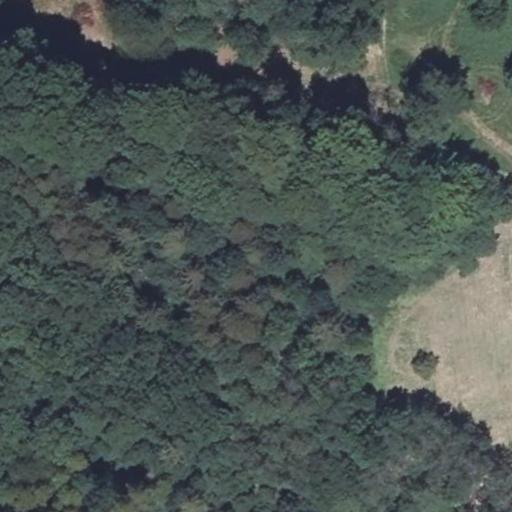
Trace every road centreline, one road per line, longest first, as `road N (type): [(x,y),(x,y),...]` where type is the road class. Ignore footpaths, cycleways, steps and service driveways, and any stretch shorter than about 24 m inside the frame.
road 1 (track): [(387,0),(397,76),(424,126),(462,159),(511,181)]
road 2 (track): [(411,104),(273,33)]
